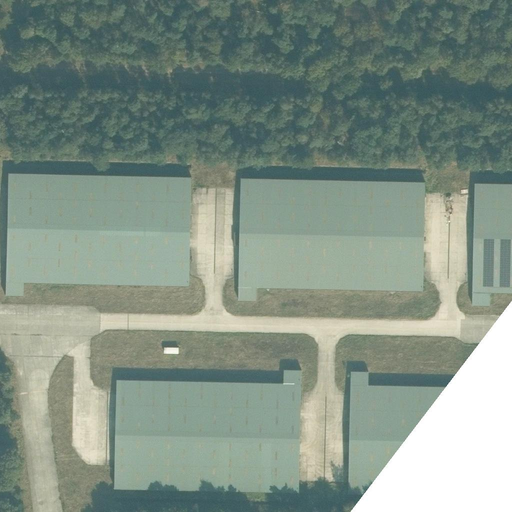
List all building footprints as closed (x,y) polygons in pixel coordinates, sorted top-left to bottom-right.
[(19,284),(188,289),(191,184),(5,180),(2,299),(19,300),(19,284)] [(255,291),(423,296),(426,188),(241,182),(238,306),(254,307),(255,291)] [(511,293),(511,186),(476,185),(472,309),(490,309),(491,293),(511,293)] [(115,490),(298,498),(304,372),(283,372),(283,389),(120,382),(115,490)] [(349,494),(511,498),(511,392),(368,389),(368,375),(352,375),(349,494)] [(331,452),(346,452),(346,440),(331,440),(331,452)] [(327,482),(346,482),(346,470),(326,470),(327,482)]
